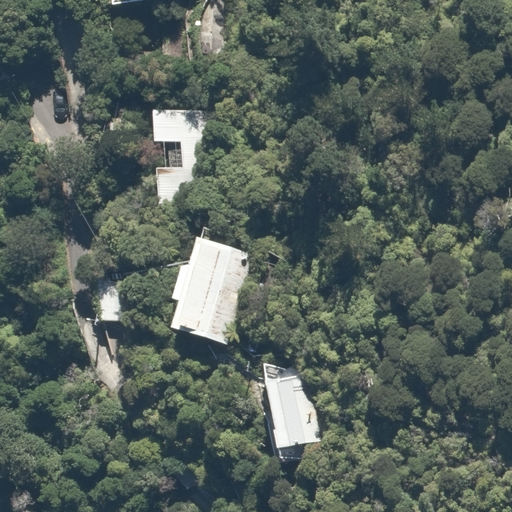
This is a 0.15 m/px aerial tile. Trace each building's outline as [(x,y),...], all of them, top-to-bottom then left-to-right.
[(212,0),(182,0),(79,18),(90,83),(223,60),(212,0)] [(207,113),(153,110),(152,142),(182,144),(181,171),(158,170),(156,207),(203,209),(205,147),(207,113)] [(158,299),(178,304),(171,329),(225,344),(251,252),(197,237),(188,268),(168,263),(158,299)] [(119,274),(93,275),(95,326),(120,326),(119,274)] [(293,352),(262,358),(281,463),(313,457),(293,352)]
